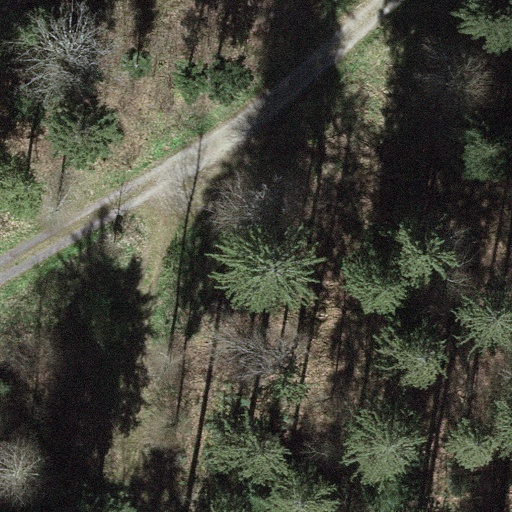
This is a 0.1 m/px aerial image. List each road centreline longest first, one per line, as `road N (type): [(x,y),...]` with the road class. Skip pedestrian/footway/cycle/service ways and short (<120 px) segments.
road 1 (track): [(382,0),(253,122),(137,189)]
road 2 (track): [(0,267),(137,189)]
